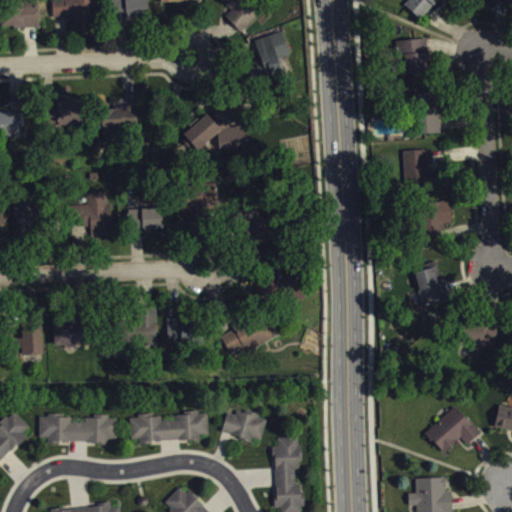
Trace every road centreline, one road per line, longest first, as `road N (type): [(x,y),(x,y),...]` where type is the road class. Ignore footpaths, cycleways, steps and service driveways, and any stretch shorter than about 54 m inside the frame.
road 1 (primary): [(350,511),(330,0)]
road 2 (residential): [(485,53),(494,269)]
road 3 (residential): [(0,279),(206,267)]
road 4 (residential): [(0,69),(189,59)]
